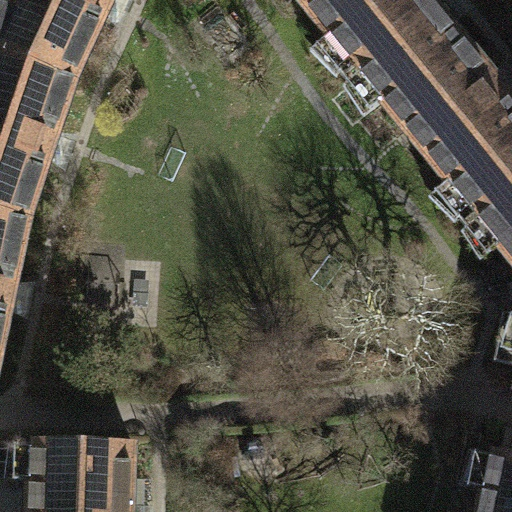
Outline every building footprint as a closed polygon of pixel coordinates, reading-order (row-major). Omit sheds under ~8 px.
[(110,0),(4,0),(0,10),(0,45),(75,73),(110,0)] [(430,0),(301,0),(355,66),(433,3),(430,0)] [(511,100),(433,3),(355,66),(477,215),(511,186),(511,100)] [(75,73),(0,45),(0,208),(26,215),(75,73)] [(511,186),(477,215),(511,259),(511,186)] [(0,325),(26,215),(0,208),(0,325)] [(131,511),(132,443),(29,441),(27,511),(131,511)] [(511,511),(511,456),(475,449),(468,483),(483,486),(477,511),(511,511)]
